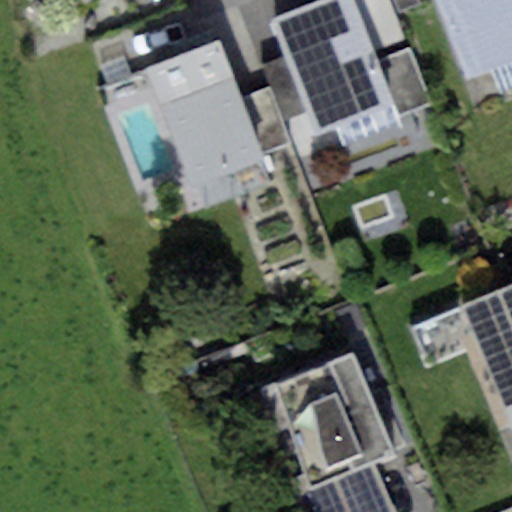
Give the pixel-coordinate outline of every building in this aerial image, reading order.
[(351,0),(331,0),(276,21),(318,133),(392,105),(375,61),(372,52),(351,0)] [(392,0),(351,0),(372,52),(407,38),(392,0)] [(511,0),(433,0),(461,74),(511,55),(511,0)] [(221,41),(150,66),(194,188),(265,162),(262,154),(241,99),(221,41)] [(409,48),(375,61),(392,105),(397,118),(431,104),(409,48)] [(270,88),(241,99),(262,154),(290,144),(270,88)] [(511,286),(460,310),(511,422),(511,286)] [(352,353),(260,389),(295,495),(375,466),(396,458),(352,353)] [(393,511),(375,466),(295,495),(301,511),(393,511)]
